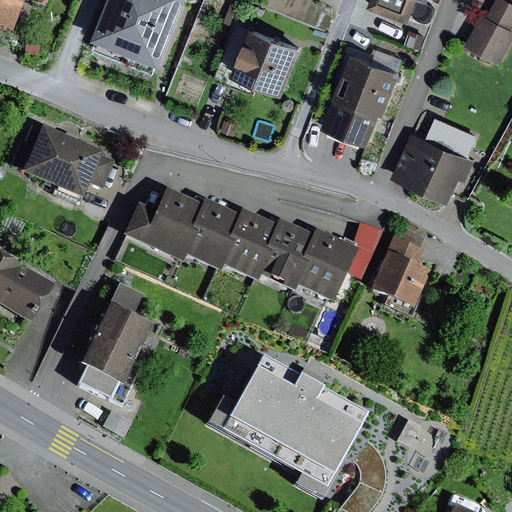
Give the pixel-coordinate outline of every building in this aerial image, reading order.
[(24,0),(0,0),(0,30),(11,34),(24,0)] [(109,0),(94,39),(98,40),(93,54),(153,78),(158,66),(162,67),(188,0),(109,0)] [(372,0),(370,7),(409,21),(417,0),(426,0),(429,1),(429,0),(372,0)] [(511,2),(508,0),(496,0),(488,16),(483,13),(465,45),(500,64),(511,41),(511,2)] [(303,47),(252,27),(233,74),(285,94),(303,47)] [(426,36),(410,30),(405,45),(421,50),(426,36)] [(39,44),(25,43),(24,56),(38,56),(39,44)] [(402,72),(351,53),(322,128),(369,145),(381,114),(385,116),(402,72)] [(427,138),(413,132),(393,178),(451,202),(460,180),(466,183),(476,160),(469,157),(479,136),(436,118),(427,138)] [(238,124),(225,120),(221,131),(235,135),(238,124)] [(101,153),(41,127),(20,175),(82,201),(89,185),(102,190),(114,162),(100,156),(101,153)] [(200,203),(164,187),(153,211),(136,203),(121,237),(181,265),(184,258),(219,274),(222,268),(256,284),(259,278),(268,281),(268,280),(282,286),(281,287),(294,293),(297,287),(331,302),(354,252),(314,233),(312,238),(277,222),(275,226),(239,210),(237,215),(202,199),(200,203)] [(423,251),(392,237),(368,292),(412,310),(429,272),(416,266),(423,251)] [(53,287),(0,254),(0,307),(29,325),(53,287)] [(144,296),(118,283),(78,366),(85,370),(78,386),(122,407),(141,367),(134,364),(151,327),(133,318),(144,296)] [(366,415),(261,357),(219,433),(324,491),(366,415)] [(420,428),(407,421),(396,443),(409,450),(420,428)] [(374,511),(387,477),(364,469),(349,511),(374,511)]
